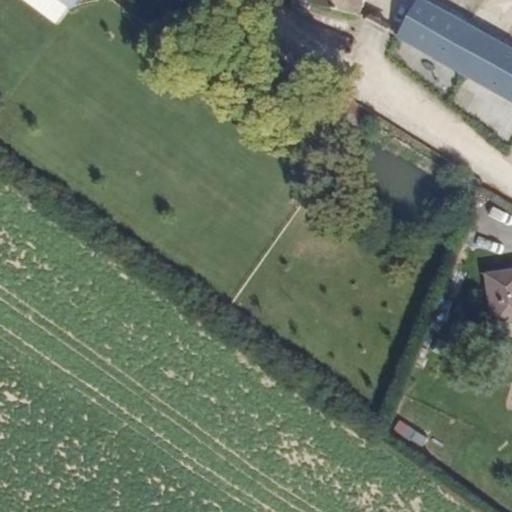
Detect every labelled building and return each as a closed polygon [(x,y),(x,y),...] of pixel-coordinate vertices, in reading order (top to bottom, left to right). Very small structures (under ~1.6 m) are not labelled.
[(44,0),(66,16),(77,0),(44,0)] [(307,0),(301,27),(348,37),(357,0),(307,0)] [(511,109),(446,73),(461,43),(412,18),(406,28),(395,23),(375,61),(511,133),(511,109)] [(511,109),(511,69),(461,43),(446,73),(511,109)] [(484,346),(511,338),(511,282),(471,292),(484,346)]
